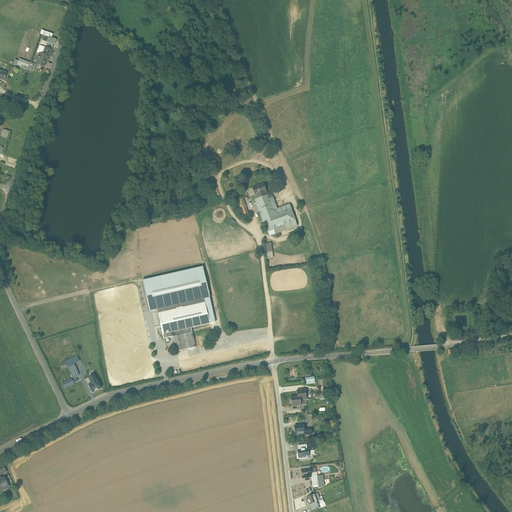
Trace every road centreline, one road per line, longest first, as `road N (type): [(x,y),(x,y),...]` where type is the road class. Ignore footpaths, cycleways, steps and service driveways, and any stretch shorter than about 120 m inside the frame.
road 1 (unclassified): [(511,335),(274,359)]
road 2 (unclassified): [(68,415),(124,391),(274,359)]
road 3 (unclassified): [(9,186),(75,0)]
road 4 (unclassified): [(68,415),(0,275)]
road 5 (unclassified): [(291,511),(274,359)]
